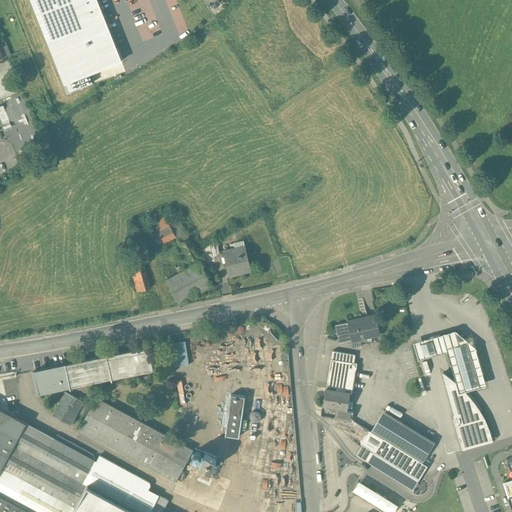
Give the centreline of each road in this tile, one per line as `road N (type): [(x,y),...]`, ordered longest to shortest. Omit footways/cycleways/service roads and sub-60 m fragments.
road 1 (residential): [(0,351),(289,293)]
road 2 (primary): [(334,0),(491,242)]
road 3 (unclassified): [(289,293),(314,511)]
road 4 (residential): [(289,293),(491,242)]
